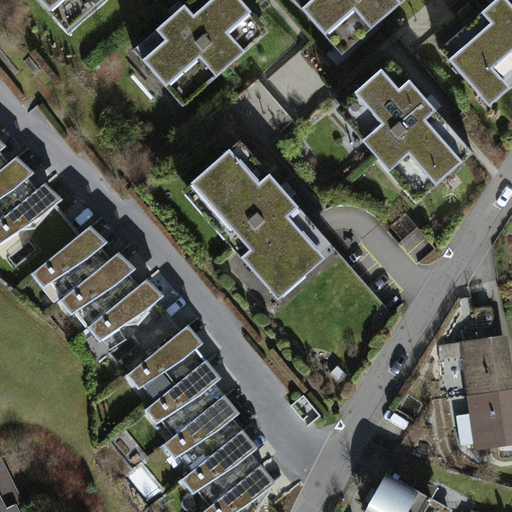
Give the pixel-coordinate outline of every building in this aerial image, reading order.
[(38,0),(70,35),(110,0),(38,0)] [(276,29),(248,0),(188,0),(130,55),(186,114),(276,29)] [(414,0),(295,0),(293,2),(347,61),(414,0)] [(511,93),(511,8),(505,0),(485,0),(433,43),(491,112),(511,93)] [(479,162),(393,62),(336,111),(422,211),(479,162)] [(135,73),(124,87),(141,100),(152,86),(135,73)] [(345,254),(244,140),(188,189),(290,303),(345,254)] [(0,177),(13,167),(0,150),(0,177)] [(0,177),(0,228),(43,192),(18,163),(13,167),(0,177)] [(0,228),(0,250),(28,283),(34,278),(84,236),(45,190),(43,192),(0,228)] [(34,278),(59,308),(62,304),(115,260),(90,231),(84,236),(34,278)] [(62,304),(87,334),(91,331),(144,286),(119,257),(115,260),(62,304)] [(91,331),(130,377),(184,331),(186,329),(147,283),(144,286),(91,331)] [(128,378),(152,408),(205,363),(209,360),(184,331),(130,377),(128,378)] [(511,371),(508,340),(460,346),(474,455),(511,450),(511,371)] [(149,411),(174,440),(225,397),(230,393),(205,363),(152,408),(149,411)] [(168,445),(193,474),(243,432),(250,426),(225,397),(174,440),(168,445)] [(187,480),(212,509),(261,467),(268,461),(243,432),(193,474),(187,480)] [(28,511),(0,457),(0,511),(28,511)] [(208,511),(256,511),(275,483),(261,467),(212,509),(208,511)] [(385,474),(363,511),(452,511),(453,511),(385,474)]
